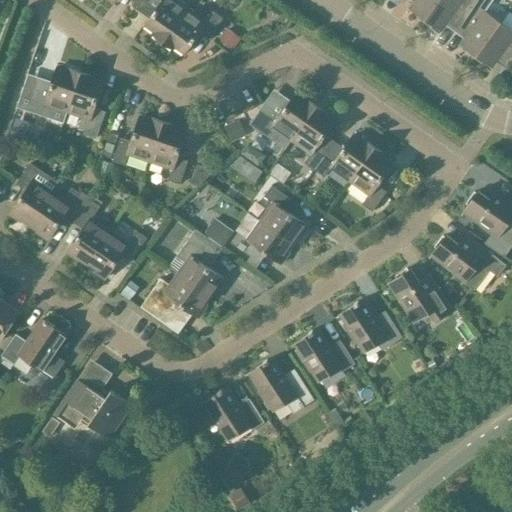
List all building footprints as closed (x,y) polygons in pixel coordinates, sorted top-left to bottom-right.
[(163,43),(188,8),(177,0),(153,0),(161,5),(144,29),(163,43)] [(408,0),(412,3),(408,8),(424,20),(438,0),(408,0)] [(438,0),(424,20),(440,32),(445,26),(454,33),(477,0),(438,0)] [(477,0),(454,33),(463,39),(459,44),(476,56),(499,23),(484,12),(493,0),(477,0)] [(223,19),(213,12),(206,22),(188,8),(163,43),(183,56),(200,33),(209,39),(223,19)] [(476,56),(492,68),(495,62),(505,70),(511,60),(511,12),(508,10),(499,23),(476,56)] [(216,41),(230,52),(239,40),(225,29),(216,41)] [(30,111),(49,117),(52,106),(68,111),(81,73),(58,65),(48,93),(37,89),(30,111)] [(81,73),(68,111),(83,117),(79,128),(86,130),(85,134),(96,138),(105,112),(94,108),(103,80),(81,73)] [(249,125),(266,137),(267,135),(272,139),(277,138),(281,133),(290,140),(314,106),(296,93),(279,117),(263,105),(249,125)] [(314,170),(328,151),(318,144),(335,121),(314,106),(290,140),(310,154),(304,163),(314,170)] [(112,161),(125,165),(128,155),(149,162),(163,121),(141,114),(132,142),(120,138),(112,161)] [(241,118),(225,123),(231,140),(247,135),(241,118)] [(180,184),(188,161),(177,157),(186,129),(163,121),(149,162),(172,170),(168,180),(180,184)] [(328,151),(314,170),(324,177),(330,168),(348,181),(373,147),(354,133),(337,157),(328,151)] [(393,161),(373,147),(348,181),(368,195),(361,204),(372,212),(386,192),(377,185),(393,161)] [(27,190),(10,215),(29,227),(53,192),(35,179),(41,170),(30,163),(16,183),(27,190)] [(270,186),(263,196),(272,202),(260,220),(295,244),(308,226),(283,209),(290,199),(270,186)] [(74,222),(90,198),(91,196),(81,190),(79,192),(71,187),(64,199),(53,192),(29,227),(48,241),(65,216),(74,222)] [(468,204),(463,212),(492,232),(485,243),(504,256),(511,245),(511,200),(505,196),(498,206),(478,192),(477,194),(475,192),(467,203),(468,204)] [(100,205),(90,198),(74,222),(84,229),(67,253),(86,266),(111,229),(92,217),(100,205)] [(216,216),(205,232),(224,246),(235,230),(216,216)] [(231,242),(251,256),(257,246),(282,263),(295,244),(260,220),(247,238),(239,232),(231,242)] [(148,237),(138,230),(130,242),(111,229),(86,266),(105,279),(122,254),(132,261),(148,237)] [(446,234),(430,255),(465,281),(475,288),(489,270),(498,276),(506,265),(473,240),(466,249),(446,234)] [(212,299),(226,280),(201,263),(208,253),(189,239),(177,256),(185,263),(178,274),(212,299)] [(423,289),(409,268),(406,270),(406,269),(395,276),(396,278),(388,283),(414,322),(428,312),(433,321),(451,309),(433,283),(423,289)] [(160,321),(168,310),(175,300),(199,317),(212,299),(178,274),(170,284),(161,278),(141,307),(160,321)] [(340,315),(363,351),(376,342),(382,350),(402,337),(387,313),(376,320),(363,299),(358,302),(357,301),(352,304),(354,305),(340,315)] [(0,338),(18,312),(6,304),(6,305),(0,301),(0,338)] [(16,333),(1,355),(14,364),(27,373),(33,363),(53,377),(65,361),(53,352),(65,335),(42,319),(27,340),(16,333)] [(294,344),(317,380),(340,365),(344,370),(354,364),(341,343),(331,349),(317,328),(312,331),(311,330),(307,333),(308,334),(294,344)] [(248,373),(272,410),(295,395),(303,406),(313,399),(296,372),(285,379),(271,358),(267,361),(266,359),(262,362),(263,364),(248,373)] [(113,388),(107,397),(100,392),(114,373),(102,365),(88,384),(79,378),(54,414),(66,422),(77,407),(92,417),(89,422),(110,436),(133,403),(113,388)] [(203,402),(226,439),(249,425),(252,430),(263,422),(250,402),(241,408),(227,387),(222,390),(221,389),(216,392),(217,393),(203,402)]
